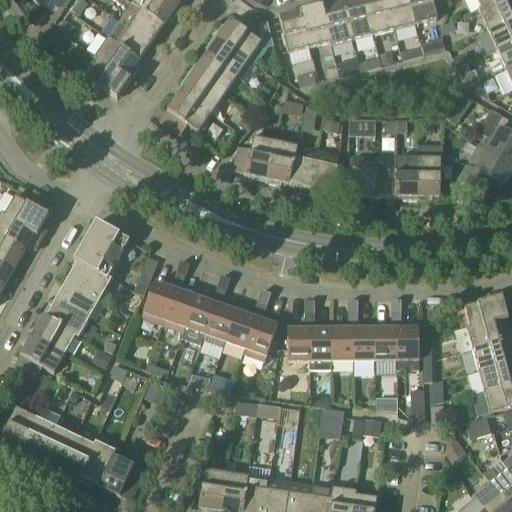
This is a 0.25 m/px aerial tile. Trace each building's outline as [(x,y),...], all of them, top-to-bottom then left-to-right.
[(31,0),(41,9),(50,0),(31,0)] [(179,13),(160,0),(136,0),(132,6),(164,28),(167,23),(170,25),(179,13)] [(160,0),(179,13),(187,1),(186,0),(160,0)] [(368,0),(364,1),(373,39),(394,33),(385,0),(368,0)] [(385,0),(394,33),(416,28),(408,0),(385,0)] [(408,0),(416,28),(437,23),(434,10),(446,7),(443,0),(408,0)] [(478,14),(508,0),(475,0),(481,12),(478,13),(478,14)] [(487,34),(511,22),(511,0),(508,0),(478,14),(487,34)] [(87,7),(79,1),(71,14),(78,19),(87,7)] [(343,7),(352,44),(373,39),(364,1),(343,7)] [(330,46),(329,46),(330,50),(352,44),(343,7),(336,8),(335,5),(321,8),(330,46)] [(164,28),(132,6),(119,24),(151,46),(164,28)] [(309,51),(329,46),(330,46),(321,8),(300,14),(309,51)] [(300,14),(278,19),(288,57),(309,51),(300,14)] [(75,30),(64,22),(56,33),(67,41),(75,30)] [(496,54),(511,46),(511,22),(487,34),(496,54)] [(107,42),(139,64),(151,46),(119,24),(107,42)] [(248,64),(261,46),(229,24),(225,30),(222,28),(214,40),(248,64)] [(258,27),(261,39),(270,37),(267,24),(258,27)] [(452,25),(438,31),(441,39),(456,33),(452,25)] [(56,34),(50,43),(59,49),(65,40),(56,34)] [(248,64),(214,40),(205,52),(208,54),(204,60),(236,82),(248,64)] [(97,62),(129,84),(138,72),(135,70),(139,64),(107,42),(94,61),(97,63),(97,62)] [(505,73),(511,70),(511,46),(496,54),(505,73)] [(189,75),(223,99),(236,82),(204,60),(200,66),(197,63),(189,75)] [(97,63),(85,80),(117,102),(129,84),(97,62),(97,63)] [(327,72),(329,82),(338,80),(336,70),(327,72)] [(223,99),(189,75),(180,88),(183,90),(179,95),(211,117),(223,99)] [(270,94),(262,89),(257,97),(265,102),(270,94)] [(211,117),(179,95),(159,124),(180,138),(187,128),(198,136),(211,117)] [(462,99),(455,108),(465,115),(472,105),(462,99)] [(306,111),(303,121),(315,123),(317,114),(306,111)] [(478,149),(511,167),(511,125),(491,114),(479,135),(484,138),(478,149)] [(322,133),(337,137),(340,126),(325,122),(322,133)] [(251,183),(266,186),(275,145),(253,140),(250,153),(238,150),(233,175),(252,179),(251,183)] [(275,145),(266,186),(280,189),(281,186),(288,187),(297,150),(275,145)] [(417,162),(417,204),(431,204),(432,200),(439,201),(440,163),(442,163),(442,149),(417,149),(417,162)] [(511,167),(478,149),(461,180),(489,196),(495,186),(507,192),(511,182),(511,167)] [(297,150),(288,187),(309,192),(318,155),(297,150)] [(318,155),(309,192),(331,197),(339,159),(318,155)] [(373,200),(374,161),(352,161),(351,199),(373,200)] [(395,161),(374,161),(373,200),(395,200),(395,161)] [(395,161),(395,200),(402,200),(402,204),(417,204),(417,162),(395,161)] [(4,219),(37,238),(54,208),(32,195),(26,206),(15,200),(4,218),(4,219)] [(37,238),(4,219),(4,218),(1,216),(0,218),(0,242),(23,255),(27,249),(30,251),(37,238)] [(88,237),(122,256),(129,244),(95,225),(88,237)] [(122,256),(88,237),(81,250),(115,269),(122,256)] [(0,266),(13,274),(23,255),(0,242),(0,266)] [(115,269),(81,250),(73,264),(76,266),(77,265),(107,282),(108,281),(115,269)] [(108,281),(107,282),(77,265),(76,266),(66,284),(100,303),(111,283),(108,281)] [(176,276),(185,279),(189,268),(180,265),(176,276)] [(0,292),(2,293),(13,274),(0,266),(0,292)] [(176,276),(172,287),(181,290),(185,279),(176,276)] [(217,290),(226,293),(230,282),(220,279),(217,290)] [(55,303),(89,322),(100,303),(66,284),(55,303)] [(162,329),(175,293),(154,285),(141,322),(162,329)] [(217,290),(213,301),(222,304),(226,293),(217,290)] [(175,293),(162,329),(182,336),(195,300),(175,293)] [(257,305),(266,308),(270,297),(261,294),(257,305)] [(195,300),(182,336),(183,337),(181,342),(201,349),(205,338),(215,307),(195,300)] [(464,310),(470,330),(470,331),(507,321),(501,300),(464,310)] [(89,322),(55,303),(52,308),(49,307),(41,320),(75,339),(78,341),(89,322)] [(304,316),(314,316),(314,304),(304,304),(304,316)] [(348,316),(357,316),(357,304),(347,304),(348,316)] [(391,304),(391,315),(400,315),(400,304),(391,304)] [(257,305),(253,316),(263,319),(266,308),(257,305)] [(223,351),(236,314),(215,307),(205,338),(203,344),(223,351)] [(439,323),(439,312),(428,312),(428,323),(439,323)] [(225,345),(245,352),(256,322),(236,314),(223,351),(225,345)] [(400,315),(391,315),(391,327),(400,327),(400,315)] [(304,316),(304,328),(314,327),(314,316),(304,316)] [(357,327),(357,316),(348,316),(348,327),(357,327)] [(65,357),(75,339),(41,320),(31,338),(65,357)] [(507,321),(470,331),(470,330),(466,331),(472,353),(509,343),(507,337),(511,336),(507,321)] [(256,322),(245,352),(246,353),(244,358),(264,365),(277,329),(256,322)] [(396,332),(396,364),(418,364),(418,331),(396,332)] [(309,332),(287,332),(287,365),(310,365),(309,332)] [(309,332),(310,365),(331,365),(331,332),(309,332)] [(331,332),(331,365),(353,365),(352,332),(331,332)] [(352,332),(353,365),(374,364),(374,332),(352,332)] [(374,332),(374,364),(396,364),(396,332),(374,332)] [(65,357),(31,338),(14,369),(36,381),(42,370),(54,377),(65,357)] [(423,363),(436,363),(435,342),(429,342),(423,342),(423,363)] [(509,343),(472,353),(478,374),(511,364),(511,349),(511,350),(509,343)] [(424,378),(436,378),(436,363),(423,363),(424,378)] [(511,364),(478,374),(483,395),(511,387),(511,364)] [(430,409),(431,409),(443,405),(442,384),(430,388),(429,388),(430,409)] [(143,401),(160,410),(167,395),(149,387),(143,401)] [(511,387),(483,395),(489,417),(511,410),(511,387)] [(413,423),(426,422),(424,391),(412,392),(413,423)] [(72,395),(68,404),(75,407),(79,398),(72,395)] [(386,415),(386,414),(386,401),(375,401),(375,413),(375,414),(386,415)] [(280,420),(281,408),(237,404),(236,415),(280,420)] [(443,409),(431,410),(430,410),(431,427),(432,427),(444,426),(443,409)] [(0,446),(19,456),(36,421),(15,411),(10,423),(0,418),(0,446)] [(321,422),(342,425),(344,415),(322,412),(321,422)] [(55,430),(36,421),(19,456),(39,465),(55,430)] [(355,421),(353,442),(375,444),(377,423),(355,421)] [(490,437),(485,422),(465,429),(469,444),(490,437)] [(55,430),(39,465),(58,474),(75,439),(55,430)] [(75,439),(58,474),(78,484),(96,445),(95,445),(93,448),(75,439)] [(96,445),(78,484),(91,490),(92,487),(99,490),(115,455),(96,445)] [(115,455),(99,490),(130,504),(141,482),(130,476),(136,464),(115,455)] [(247,479),(242,511),(264,511),(268,482),(270,473),(249,469),(247,479)] [(489,487),(510,511),(511,511),(511,479),(509,476),(509,475),(507,472),(497,480),(490,471),(482,478),(489,487)] [(220,511),(225,476),(203,473),(198,511),(202,511),(220,511)] [(225,476),(220,511),(242,511),(247,479),(225,476)] [(268,482),(264,511),(286,511),(290,486),(268,482)] [(290,486),(286,511),(308,511),(311,489),(290,486)] [(474,504),(474,503),(481,511),(510,511),(489,487),(471,501),(474,504)] [(311,489),(308,511),(330,511),(333,492),(311,489)] [(333,492),(330,511),(352,511),(354,498),(355,498),(356,495),(333,492)] [(354,498),(352,511),(374,511),(376,502),(355,498),(354,498)] [(474,504),(463,511),(481,511),(474,503),(474,504)]
